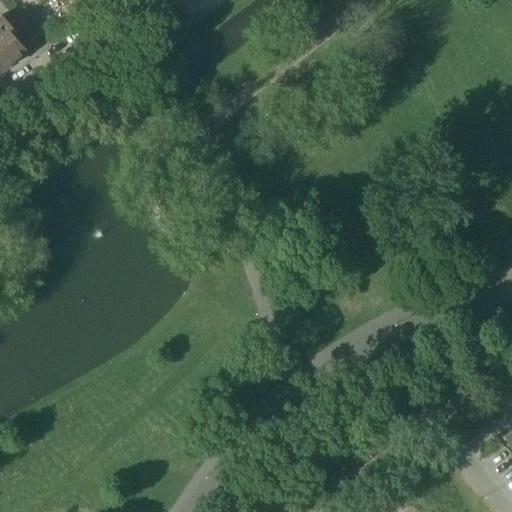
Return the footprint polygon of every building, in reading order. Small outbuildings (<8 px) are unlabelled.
[(56,0),(62,6),(57,11),(63,17),(64,16),(82,0),(56,0)] [(23,7),(12,16),(26,33),(37,23),(23,7)] [(0,46),(13,61),(25,51),(21,46),(24,43),(1,16),(0,16),(0,46)] [(13,61),(0,46),(0,69),(2,71),(13,61)] [(511,431),(503,438),(511,453),(511,431)]
